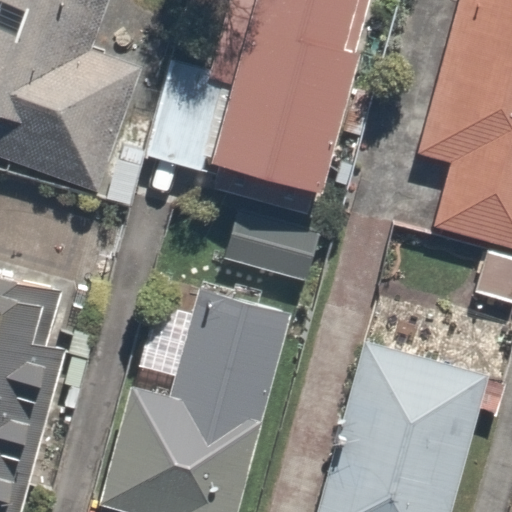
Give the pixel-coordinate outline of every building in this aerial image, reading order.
[(111,0),(0,0),(0,152),(91,185),(133,66),(93,52),(111,0)] [(352,0),(230,0),(190,156),(305,186),(352,0)] [(511,242),(511,0),(445,0),(404,146),(434,155),(417,216),(511,242)] [(174,160),(199,64),(156,53),(131,149),(174,160)] [(316,221),(224,203),(213,260),(304,278),(316,221)] [(52,286),(0,273),(0,511),(10,511),(52,345),(38,342),(52,286)] [(441,511),(477,368),(350,336),(305,511),(441,511)] [(219,511),(253,363),(200,351),(192,389),(113,372),(82,511),(219,511)]
